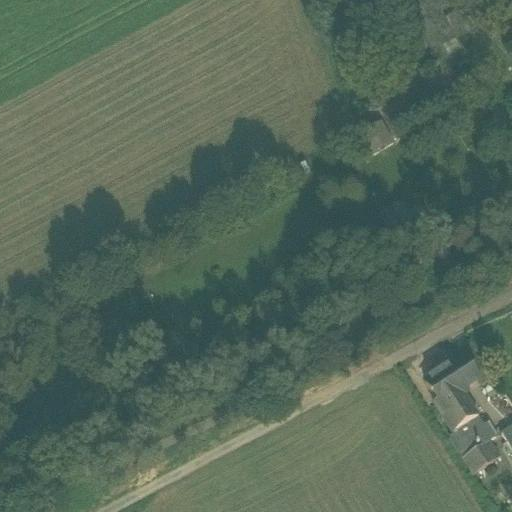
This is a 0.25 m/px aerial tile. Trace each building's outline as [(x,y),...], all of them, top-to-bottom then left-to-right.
[(403,0),(392,0),(372,12),(378,22),(407,5),(403,0)] [(427,0),(408,12),(439,65),(464,51),(458,41),(480,27),(464,0),(427,0)] [(357,139),(369,159),(393,145),(381,125),(357,139)] [(378,216),(399,253),(435,232),(424,212),(400,226),(391,209),(378,216)] [(463,361),(450,369),(467,394),(479,386),(463,361)] [(424,386),(436,404),(457,390),(462,397),(467,394),(450,369),(424,386)] [(432,406),(452,437),(477,421),(462,397),(457,390),(436,404),(432,406)] [(482,429),(477,421),(452,437),(448,440),(461,461),(481,448),(481,449),(495,439),(486,426),(482,429)] [(511,428),(500,436),(511,454),(511,428)] [(461,461),(471,475),(477,472),(479,474),(492,466),(481,449),(481,448),(461,461)]
